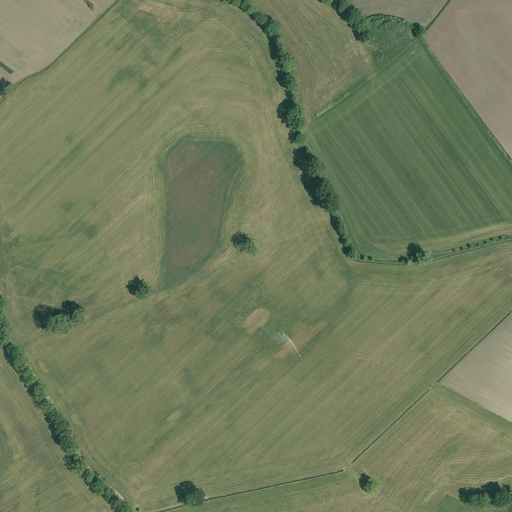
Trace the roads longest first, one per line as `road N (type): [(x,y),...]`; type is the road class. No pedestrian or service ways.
road 1 (track): [(248,254),(15,346)]
road 2 (track): [(15,346),(81,459),(124,511)]
